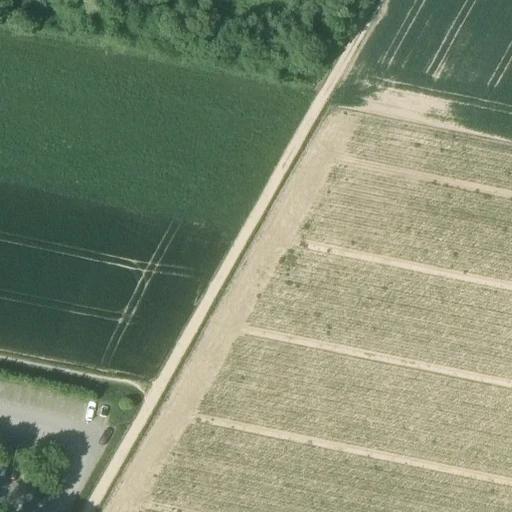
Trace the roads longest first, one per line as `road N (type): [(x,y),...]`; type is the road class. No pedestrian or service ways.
road 1 (track): [(89,511),(374,0)]
road 2 (track): [(0,358),(158,390)]
